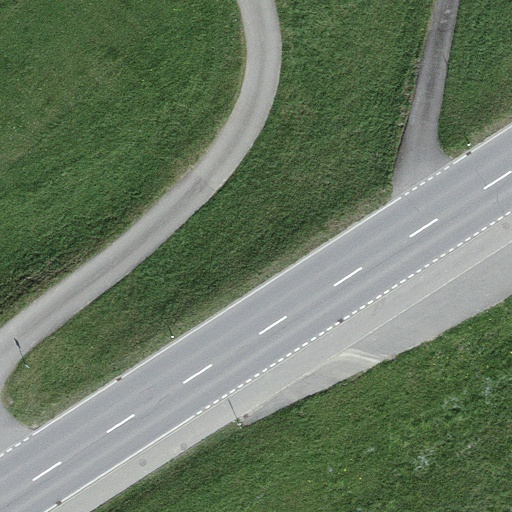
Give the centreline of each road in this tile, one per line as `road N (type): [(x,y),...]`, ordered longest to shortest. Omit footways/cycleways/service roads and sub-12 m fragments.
road 1 (secondary): [(0,506),(511,174)]
road 2 (residential): [(256,0),(271,31),(256,122),(209,192),(0,354)]
road 3 (track): [(420,235),(462,0)]
